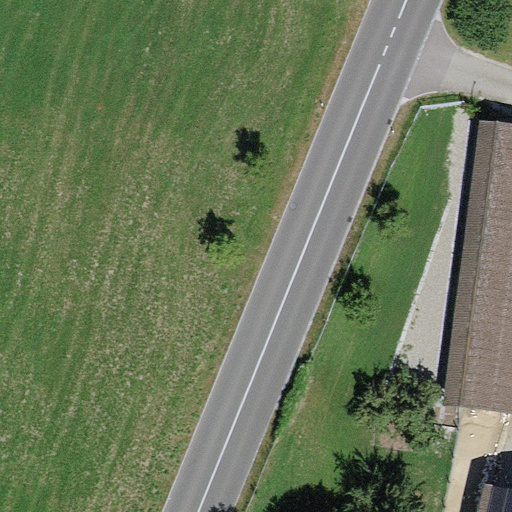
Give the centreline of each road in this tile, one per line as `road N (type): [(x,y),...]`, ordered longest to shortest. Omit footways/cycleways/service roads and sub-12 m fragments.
road 1 (secondary): [(405,0),(200,511)]
road 2 (track): [(511,88),(389,38)]
